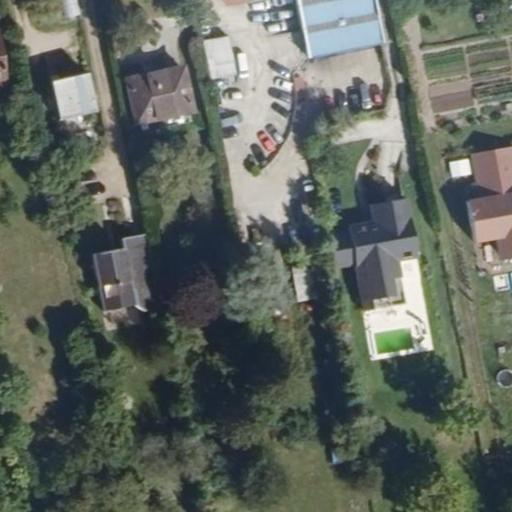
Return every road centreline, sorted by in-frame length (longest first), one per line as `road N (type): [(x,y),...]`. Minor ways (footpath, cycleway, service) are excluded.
road 1 (unknown): [(195,0),(208,15),(240,21),(253,33),(256,109),(238,155),(261,215)]
road 2 (unknown): [(86,0),(132,218)]
